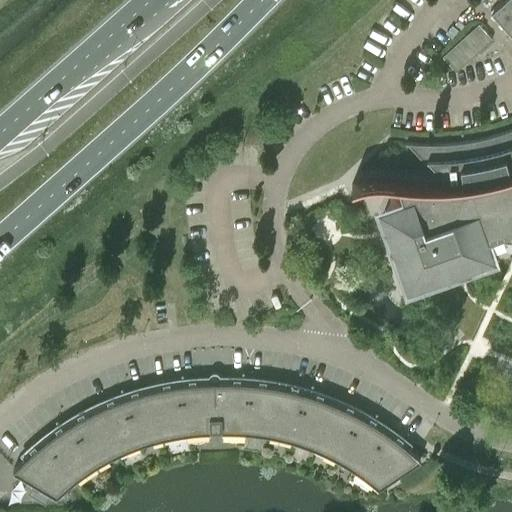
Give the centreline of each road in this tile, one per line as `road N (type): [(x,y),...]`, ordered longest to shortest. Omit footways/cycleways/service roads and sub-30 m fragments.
road 1 (trunk): [(0,243),(265,0)]
road 2 (residential): [(4,423),(59,379),(146,345),(263,336),(329,350)]
road 3 (residential): [(378,99),(312,129),(276,188),(284,269),(321,320),(329,350)]
road 4 (residential): [(329,350),(428,409),(511,439)]
road 5 (trunk): [(149,0),(0,133)]
road 6 (residential): [(511,82),(443,101),(378,99)]
